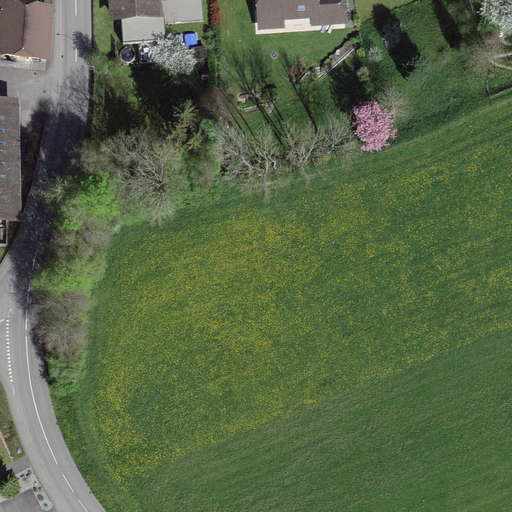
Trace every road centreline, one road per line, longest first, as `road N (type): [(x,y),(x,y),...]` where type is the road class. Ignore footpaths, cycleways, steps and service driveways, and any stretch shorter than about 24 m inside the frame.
road 1 (tertiary): [(26,317),(73,98),(74,0)]
road 2 (tertiary): [(89,511),(37,415),(26,317)]
